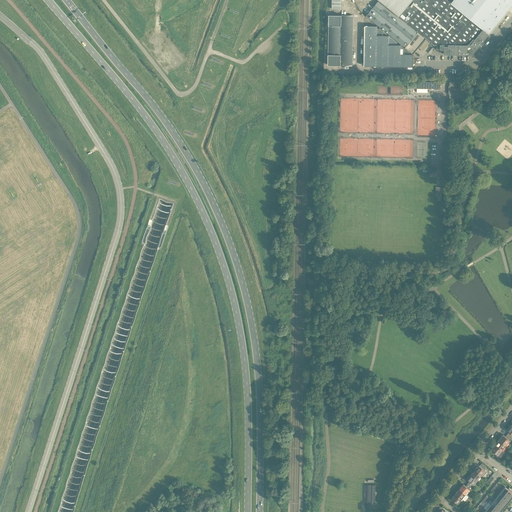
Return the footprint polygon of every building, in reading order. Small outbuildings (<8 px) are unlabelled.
[(511,0),(453,0),(451,3),(447,0),(378,0),(372,8),(366,16),(405,48),(413,54),(426,38),(434,45),(436,45),(436,50),(439,50),(443,51),(443,55),(470,56),(471,58),(475,56),(473,54),(488,35),(511,5),(511,0)] [(352,66),(353,16),(341,16),(328,16),(328,27),(327,55),(327,66),(340,66),(352,66)] [(389,45),(389,35),(377,35),(377,26),(364,26),(364,45),(364,65),(412,66),(413,54),(400,54),(401,45),(389,45)] [(464,94),(464,82),(466,82),(466,76),(463,76),(463,82),(449,82),(449,94),(454,94),(454,95),(453,95),(453,99),(458,99),(463,99),(463,94),(464,94)] [(101,420),(117,369),(133,319),(146,282),(157,249),(165,225),(168,216),(173,202),(160,198),(157,205),(152,220),(144,245),(132,279),(106,359),(92,401),(80,440),(62,498),(57,511),(72,511),(75,502),(82,481),(94,443),(101,420)] [(499,439),(499,440),(506,445),(510,440),(510,441),(511,438),(511,437),(507,434),(505,436),(503,435),(503,434),(503,435),(502,437),(501,436),(499,439)] [(495,444),(495,445),(502,450),(506,445),(499,440),(498,441),(497,441),(495,444)] [(498,455),(502,450),(495,445),(494,446),(493,446),(491,449),(497,454),(498,455)] [(475,469),(475,470),(481,474),(485,470),(479,465),(477,467),(475,469)] [(471,474),(477,479),(481,474),(475,470),(473,472),(473,471),(471,474)] [(469,481),(467,483),(473,488),(475,485),(473,484),(477,479),(471,474),(469,476),(467,478),(468,479),(467,479),(469,481)] [(460,488),(459,489),(465,494),(469,489),(471,490),(473,488),(467,483),(466,486),(463,484),(461,486),(459,488),(460,488)] [(365,505),(375,505),(375,485),(365,485),(365,505)] [(511,490),(509,487),(508,489),(505,486),(483,511),(500,511),(502,509),(502,510),(505,506),(505,505),(506,503),(507,504),(510,500),(509,500),(511,498),(511,497),(511,490)] [(456,493),(455,494),(461,499),(465,494),(459,489),(458,491),(457,490),(456,493)] [(457,503),(461,499),(455,494),(454,495),(453,495),(452,497),(452,498),(451,498),(457,503)]
